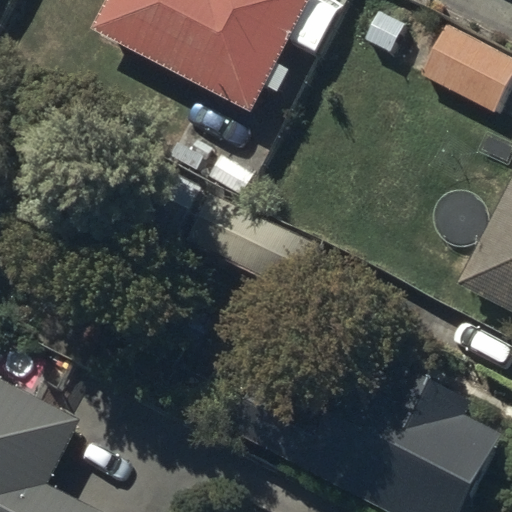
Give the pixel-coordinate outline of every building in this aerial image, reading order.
[(112,0),(98,26),(253,106),(307,0),(112,0)] [(404,23),(380,11),(366,38),(390,50),(404,23)] [(511,76),(511,59),(446,25),(420,75),(493,112),(511,76)] [(258,181),(229,163),(216,183),(246,201),(258,181)] [(178,250),(208,192),(160,167),(130,225),(178,250)] [(511,175),(456,284),(511,312),(511,175)] [(328,253),(217,200),(194,248),(305,300),(328,253)] [(470,402),(405,368),(396,384),(334,351),(281,450),(398,511),(459,511),(500,437),(462,417),(470,402)] [(80,418),(0,377),(0,511),(95,511),(45,487),(80,418)]
